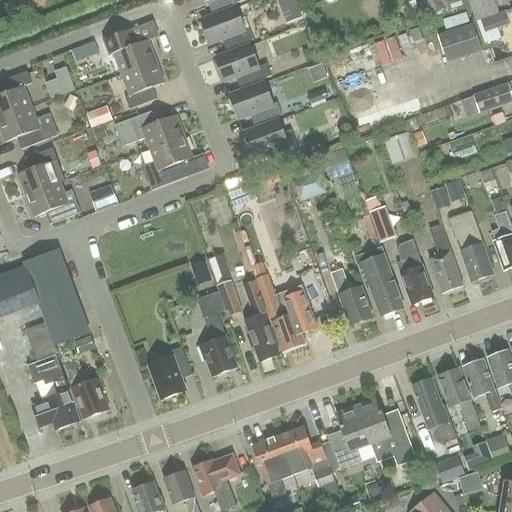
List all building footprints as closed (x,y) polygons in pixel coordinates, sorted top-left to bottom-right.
[(193,0),(196,7),(207,2),(212,14),(243,2),(247,0),(193,0)] [(276,0),(285,23),(302,16),(296,0),(276,0)] [(422,0),(428,19),(467,6),(464,0),(422,0)] [(499,15),(493,0),(469,0),(478,22),(482,21),(499,15)] [(244,31),(236,9),(202,22),(210,44),(222,40),(226,51),(254,41),(249,29),(244,31)] [(482,21),(485,30),(508,22),(504,13),(499,15),(482,21)] [(482,53),(473,24),(439,34),(448,63),(482,53)] [(156,63),(148,41),(137,46),(132,34),(105,45),(109,57),(114,55),(122,76),(156,63)] [(388,65),(408,57),(399,36),(379,43),(388,65)] [(101,54),(97,42),(85,46),(90,59),(101,54)] [(259,68),(251,47),(216,60),(225,82),(236,77),(240,89),(272,77),(267,65),(259,68)] [(315,47),(304,51),(308,64),(320,60),(315,47)] [(153,89),(164,84),(156,63),(122,76),(130,97),(125,99),(130,111),(158,100),(153,89)] [(55,73),(64,96),(75,92),(66,69),(55,73)] [(24,88),(32,85),(27,73),(0,83),(0,94),(1,96),(0,96),(0,121),(32,109),(24,88)] [(273,106),(265,84),(230,97),(239,119),(250,115),(255,126),(282,116),(278,104),(273,106)] [(480,114),(511,102),(511,95),(509,85),(474,97),(480,114)] [(308,95),(313,107),(327,102),(322,90),(308,95)] [(69,95),(64,105),(73,110),(78,100),(69,95)] [(50,114),(36,120),(32,109),(0,121),(0,128),(6,143),(17,139),(22,151),(59,137),(50,114)] [(92,129),(111,122),(106,109),(88,116),(92,129)] [(185,138),(177,116),(165,121),(161,109),(115,126),(123,148),(146,139),(150,151),(185,138)] [(495,126),(505,122),(502,112),(492,116),(495,126)] [(284,134),(279,122),(245,135),(253,157),(264,152),(269,164),(300,152),(292,131),(284,134)] [(96,140),(105,137),(102,127),(92,131),(96,140)] [(417,158),(409,133),(385,141),(393,166),(417,158)] [(416,149),(425,146),(421,133),(412,136),(416,149)] [(91,136),(85,134),(82,144),(88,146),(91,136)] [(182,164),(193,159),(185,138),(150,151),(155,163),(143,167),(153,192),(187,179),(182,164)] [(511,139),(503,142),(507,156),(511,154),(511,139)] [(53,163),(57,161),(53,149),(25,160),(29,171),(18,176),(26,197),(61,184),(53,163)] [(333,179),(354,172),(345,149),(325,157),(333,179)] [(97,152),(88,155),(94,170),(102,167),(97,152)] [(490,168),(480,172),(488,194),(498,190),(490,168)] [(326,194),(319,171),(293,179),(300,202),(326,194)] [(465,198),(459,181),(445,185),(451,203),(465,198)] [(81,214),(76,202),(72,191),(64,194),(61,184),(26,197),(34,219),(46,214),(50,226),(81,214)] [(106,208),(117,204),(111,187),(100,191),(106,208)] [(444,188),(431,192),(437,212),(451,207),(444,188)] [(511,207),(510,209),(511,213),(511,225),(507,213),(506,213),(501,199),(491,202),(497,216),(495,217),(499,231),(503,229),(507,239),(495,243),(506,272),(511,269),(511,207)] [(405,211),(412,208),(409,200),(402,202),(405,211)] [(397,238),(386,207),(370,213),(381,244),(397,238)] [(263,242),(253,216),(250,217),(247,208),(234,213),(246,248),(263,242)] [(482,244),(475,224),(472,213),(453,219),(456,231),(463,251),(461,252),(472,284),(494,276),(483,244),(482,244)] [(464,287),(450,250),(441,227),(430,231),(439,254),(429,258),(443,295),(464,287)] [(401,275),(412,307),(434,298),(414,242),(401,246),(398,252),(402,263),(397,265),(401,275)] [(370,287),(382,318),(404,310),(390,272),(391,272),(385,256),(382,249),(356,258),(367,288),(370,287)] [(89,334),(58,252),(25,264),(26,267),(40,305),(51,334),(56,347),(89,334)] [(215,258),(209,261),(218,287),(224,285),(215,258)] [(206,261),(191,266),(196,281),(211,276),(206,261)] [(262,263),(253,267),(257,280),(267,276),(262,263)] [(0,319),(40,305),(26,267),(0,276),(0,319)] [(370,320),(373,319),(362,288),(351,292),(343,270),(331,275),(350,327),(361,324),(363,325),(369,323),(370,320)] [(269,276),(257,280),(283,355),(306,346),(302,335),(318,329),(314,320),(315,320),(305,293),(279,303),(269,276)] [(218,287),(229,319),(243,313),(232,282),(224,285),(218,287)] [(255,316),(244,320),(250,335),(251,337),(248,338),(251,346),(254,346),(260,364),(280,356),(270,328),(272,327),(256,283),(245,287),(255,316)] [(326,289),(314,292),(324,326),(336,322),(326,289)] [(237,370),(216,313),(225,309),(219,293),(198,301),(214,342),(202,346),(202,347),(200,348),(205,362),(208,361),(214,378),(217,377),(220,379),(226,376),(228,373),(237,370)] [(56,347),(51,334),(27,343),(32,356),(56,347)] [(76,344),(80,354),(93,349),(89,339),(76,344)] [(192,377),(182,349),(171,353),(172,358),(150,366),(163,401),(185,392),(181,381),(192,377)] [(511,390),(511,361),(508,351),(488,359),(498,390),(510,386),(511,390)] [(69,392),(62,373),(57,358),(29,367),(35,385),(44,381),(46,386),(53,383),(57,397),(45,401),(45,402),(32,407),(40,429),(54,424),(56,431),(79,423),(74,410),(76,409),(70,392),(69,392)] [(97,380),(92,382),(87,370),(80,373),(75,360),(64,364),(85,421),(95,417),(98,419),(105,416),(106,413),(109,412),(102,395),(105,394),(100,380),(97,381),(97,380)] [(493,414),(502,410),(484,361),(463,368),(474,399),(486,395),(493,414)] [(462,404),(469,423),(472,432),(481,428),(459,370),(438,378),(450,409),(462,404)] [(445,406),(443,407),(432,380),(413,387),(423,416),(430,413),(442,446),(458,440),(445,406)] [(377,401),(357,408),(371,445),(378,464),(394,458),(398,468),(417,460),(411,444),(400,417),(385,422),(377,401)] [(371,445),(357,408),(337,416),(345,437),(330,443),(340,471),(363,462),(358,450),(371,445)] [(291,433),(279,437),(293,477),(312,470),(329,464),(321,443),(311,447),(304,429),(291,434),(291,433)] [(293,477),(279,437),(266,442),(266,443),(254,448),(261,468),(257,469),(263,485),(271,482),(273,485),(293,477)] [(494,460),(507,456),(500,438),(487,442),(494,460)] [(474,468),(487,463),(482,448),(469,453),(474,468)] [(234,455),(213,463),(213,462),(194,469),(204,497),(215,493),(222,511),(224,511),(233,509),(237,507),(227,483),(242,477),(234,455)] [(465,476),(458,456),(428,467),(435,486),(465,476)] [(329,464),(312,470),(318,488),(336,482),(329,464)] [(199,511),(185,472),(164,480),(174,506),(187,501),(188,505),(187,505),(189,511),(199,511)] [(459,478),(461,482),(464,494),(483,488),(479,472),(459,478)] [(435,488),(431,479),(416,484),(420,494),(435,488)] [(511,511),(511,483),(505,483),(500,511),(511,511)] [(166,511),(161,498),(159,499),(154,484),(133,491),(137,502),(135,503),(138,511),(166,511)] [(445,511),(433,496),(414,511),(413,511),(445,511)] [(455,506),(464,503),(462,496),(453,499),(455,506)] [(356,497),(343,502),(346,511),(350,511),(360,509),(356,497)] [(116,511),(111,500),(89,508),(90,511),(116,511)]
